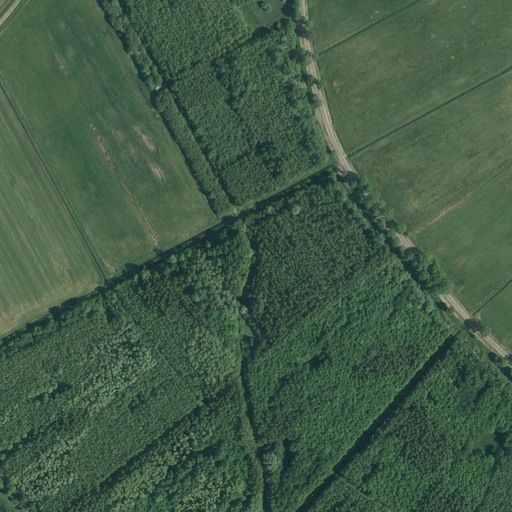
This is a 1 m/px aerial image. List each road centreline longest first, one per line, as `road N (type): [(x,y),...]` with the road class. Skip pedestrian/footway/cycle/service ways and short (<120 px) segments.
road 1 (unclassified): [(511,361),(454,304),(348,170),(316,88),(301,0)]
road 2 (track): [(239,218),(0,342)]
